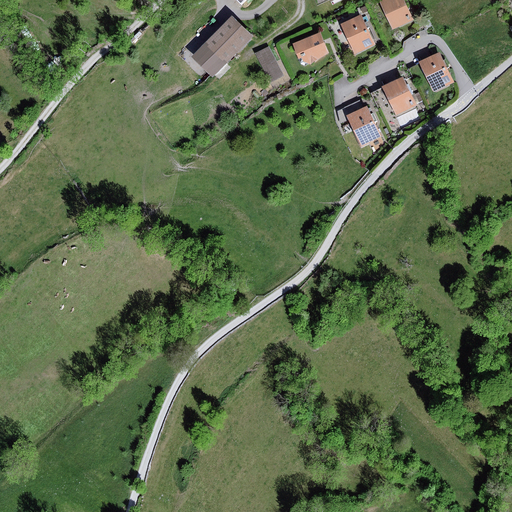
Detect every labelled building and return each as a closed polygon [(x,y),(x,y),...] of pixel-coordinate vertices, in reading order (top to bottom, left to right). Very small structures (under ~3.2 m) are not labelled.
[(404,0),(382,0),(380,1),(392,29),(413,20),(404,0)] [(361,15),(341,25),(355,54),(375,45),(361,15)] [(232,16),(192,57),(212,77),(252,36),(232,16)] [(321,33),(293,44),(298,59),(302,58),(303,61),(310,64),(329,53),(324,41),(321,33)] [(269,47),(255,54),(270,82),(284,75),(269,47)] [(440,52),(420,62),(421,64),(428,80),(434,92),(454,82),(440,52)] [(428,80),(421,64),(408,69),(416,86),(428,80)] [(403,77),(382,86),(383,88),(390,105),(396,115),(417,105),(403,77)] [(390,105),(383,88),(379,90),(377,91),(384,107),(390,105)] [(384,107),(377,91),(371,93),(379,110),(384,107)] [(419,92),(414,95),(418,103),(423,100),(419,92)] [(347,116),(363,108),(360,101),(338,111),(339,119),(347,116)] [(363,108),(347,116),(361,146),(381,136),(367,106),(363,108)]
